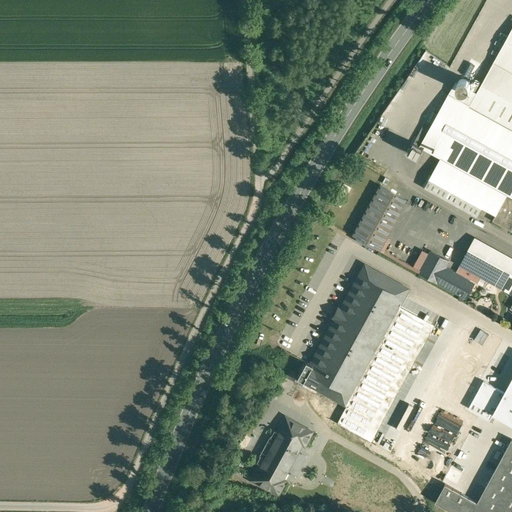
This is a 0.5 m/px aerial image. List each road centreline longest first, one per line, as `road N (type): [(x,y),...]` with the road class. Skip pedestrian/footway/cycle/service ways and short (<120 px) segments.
road 1 (unclassified): [(245,0),(255,200),(119,503),(0,506)]
road 2 (primary): [(148,511),(216,345),(279,222),(428,0)]
